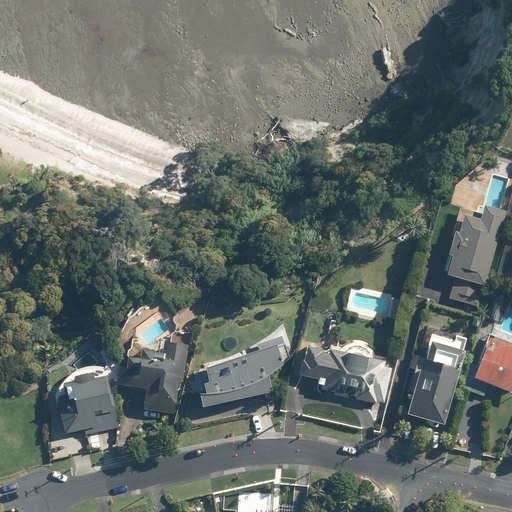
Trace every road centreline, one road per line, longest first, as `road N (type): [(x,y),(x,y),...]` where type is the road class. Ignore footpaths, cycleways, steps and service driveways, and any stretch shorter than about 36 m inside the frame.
road 1 (residential): [(7,506),(260,450),(415,476)]
road 2 (unknown): [(373,466),(426,247)]
